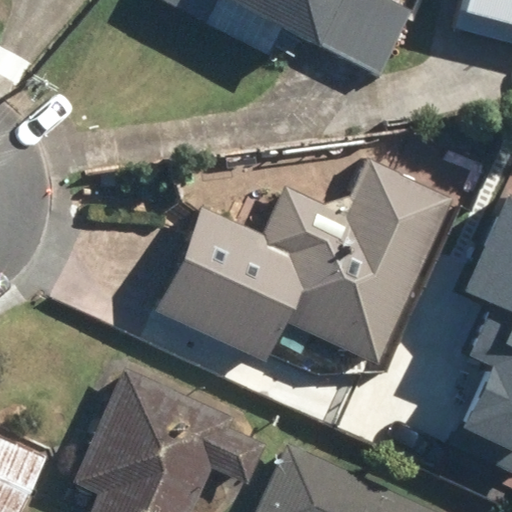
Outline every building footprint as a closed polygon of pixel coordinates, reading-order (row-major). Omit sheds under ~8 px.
[(146,0),(186,21),(197,0),(215,0),(373,82),(409,14),(381,0),(146,0)] [(511,0),(456,0),(453,13),(511,28),(511,0)] [(338,214),(279,187),(256,236),(195,208),(148,312),(258,362),(276,321),(371,364),(446,199),(362,161),(338,214)] [(459,446),(511,471),(511,204),(469,292),(496,305),(471,357),(496,369),(459,446)] [(118,367),(66,480),(91,491),(82,511),(185,511),(205,468),(242,484),(260,445),(221,428),(227,416),(118,367)] [(17,511),(44,453),(0,433),(0,511),(17,511)] [(430,511),(280,445),(249,511),(430,511)]
